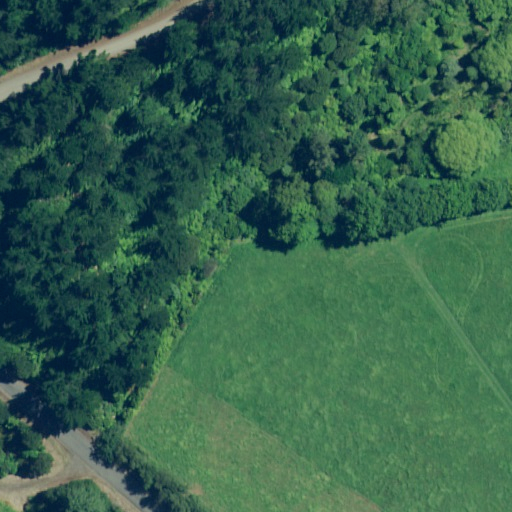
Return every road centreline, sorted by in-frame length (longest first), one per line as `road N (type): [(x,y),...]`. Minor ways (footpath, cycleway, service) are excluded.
road 1 (unclassified): [(0,78),(150,17),(168,0)]
road 2 (unclassified): [(135,511),(0,387)]
